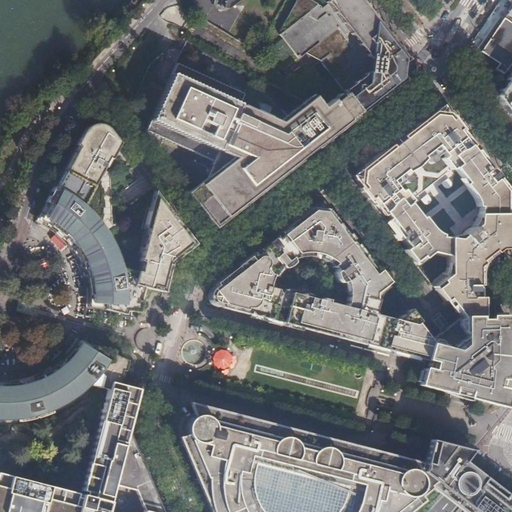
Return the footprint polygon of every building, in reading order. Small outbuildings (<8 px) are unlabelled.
[(223,8),(228,16),(247,2),(245,0),(216,0),(215,6),(223,8)] [(345,93),(362,114),(405,81),(405,79),(402,78),(403,64),(407,64),(409,62),(360,0),(332,0),(323,7),(308,0),(299,0),(280,35),(300,60),(344,27),(369,59),(373,60),(372,76),(368,75),(345,93)] [(506,69),(511,60),(511,4),(481,52),(498,64),(494,69),(502,74),(506,69)] [(144,133),(212,163),(243,95),(174,64),(144,133)] [(511,70),(510,72),(494,96),(511,116),(511,70)] [(199,186),(187,193),(214,229),(260,193),(294,166),(315,150),(362,114),(345,93),(323,110),(312,98),(289,117),(286,119),(251,76),(243,95),(212,163),(208,175),(206,182),(199,186)] [(362,191),(384,220),(406,203),(408,201),(400,189),(397,191),(389,180),(408,166),(414,161),(423,154),(434,146),(437,150),(442,157),(439,159),(447,171),(450,168),(476,149),(470,142),(448,113),(433,111),(426,117),(424,119),(398,139),(359,169),(357,184),(360,188),(362,191)] [(111,160),(118,146),(107,132),(104,129),(101,128),(97,127),(94,127),(91,128),(89,130),(87,131),(85,133),(82,139),(79,138),(45,202),(51,205),(44,219),(47,220),(50,222),(52,224),(55,225),(58,228),(60,230),(63,232),(65,234),(68,237),(70,239),(72,242),(74,245),(76,248),(78,251),(80,254),(82,256),(83,259),(84,262),(86,265),(87,268),(87,270),(88,271),(88,273),(89,275),(89,277),(90,278),(90,280),(90,282),(91,284),(91,285),(91,287),(91,289),(92,291),(92,293),(92,294),(92,296),(92,298),(92,300),(92,301),(92,303),(106,304),(105,310),(139,312),(142,301),(139,301),(142,287),(145,288),(163,293),(171,263),(195,244),(162,202),(152,209),(149,208),(144,228),(147,229),(139,261),(142,262),(139,272),(120,267),(118,259),(115,251),(111,242),(106,233),(100,225),(94,217),(87,210),(83,206),(108,158),(111,160)] [(406,203),(384,220),(407,248),(404,250),(414,262),(419,258),(421,260),(430,253),(437,255),(447,257),(447,275),(438,281),(440,284),(434,289),(444,301),(447,299),(461,317),(482,316),(482,297),(477,297),(477,289),(474,286),(477,286),(476,267),(481,264),(479,261),(491,251),(494,254),(499,249),(508,249),(508,239),(505,239),(505,225),(508,225),(508,190),(476,149),(450,168),(462,183),(461,184),(462,187),(465,190),(466,192),(468,194),(470,197),(471,199),(473,203),(474,206),(475,208),(477,208),(475,225),(470,229),(470,228),(468,228),(466,229),(465,230),(462,232),(461,233),(459,235),(460,236),(456,240),(438,238),(439,235),(435,233),(430,229),(428,227),(427,226),(425,223),(422,220),(420,216),(417,218),(406,203)] [(146,182),(134,166),(126,172),(139,189),(146,182)] [(162,202),(153,191),(149,208),(152,209),(162,202)] [(51,205),(45,202),(35,221),(43,226),(47,228),(52,232),(58,236),(62,241),(67,246),(71,251),(72,253),(74,257),(77,261),(80,268),(81,273),(83,281),(84,286),(85,293),(85,298),(85,308),(105,310),(106,304),(92,303),(92,301),(92,300),(92,298),(92,296),(92,294),(92,293),(92,291),(91,289),(91,287),(91,285),(91,284),(90,282),(90,280),(90,278),(89,277),(89,275),(88,273),(88,271),(87,270),(87,268),(86,265),(84,262),(83,259),(82,256),(80,254),(78,251),(76,248),(74,245),(72,242),(70,239),(68,237),(65,234),(63,232),(60,230),(58,228),(55,225),(52,224),(50,222),(47,220),(44,219),(51,205)] [(209,302),(210,303),(211,304),(214,306),(424,360),(429,343),(429,341),(417,327),(415,324),(418,321),(409,309),(395,320),(374,315),(374,308),(377,300),(374,299),(374,293),(388,282),(378,270),(375,272),(326,209),(311,207),(214,283),(215,286),(211,289),(210,290),(208,293),(208,294),(207,295),(208,298),(208,300),(209,302)] [(501,408),(501,391),(505,391),(505,385),(505,317),(505,316),(500,316),(482,316),(461,317),(455,321),(429,341),(429,343),(424,360),(420,386),(501,408)] [(0,388),(1,389),(5,389),(9,388),(13,388),(17,387),(21,387),(24,386),(28,385),(31,384),(35,383),(37,381),(40,380),(42,379),(45,378),(48,376),(50,375),(53,373),(55,371),(58,369),(60,367),(63,365),(65,363),(67,361),(69,358),(71,356),(73,354),(75,351),(76,349),(78,346),(79,344),(92,351),(94,346),(75,337),(71,344),(71,345),(67,350),(63,354),(60,357),(56,361),(51,365),(46,369),(40,372),(32,375),(23,378),(17,379),(12,380),(4,381),(0,380),(0,388)] [(0,419),(7,419),(22,418),(32,416),(41,413),(50,409),(59,405),(67,401),(73,396),(82,389),(88,384),(106,389),(108,382),(120,385),(121,384),(118,383),(121,371),(124,372),(127,361),(94,346),(92,351),(79,344),(78,346),(76,349),(75,351),(73,354),(71,356),(69,358),(67,361),(65,363),(63,365),(60,367),(58,369),(55,371),(53,373),(50,375),(48,376),(45,378),(42,379),(40,380),(37,381),(35,383),(31,384),(28,385),(24,386),(21,387),(17,387),(13,388),(9,388),(5,389),(1,389),(0,388),(0,419)] [(234,357),(220,348),(211,361),(225,371),(234,357)] [(161,511),(127,432),(138,389),(120,385),(108,382),(106,389),(79,494),(0,473),(0,511),(161,511)] [(403,511),(414,504),(434,488),(428,483),(433,480),(420,470),(422,467),(420,467),(422,462),(390,454),(265,421),(186,401),(192,416),(188,420),(186,424),(184,430),(184,435),(177,438),(208,511),(403,511)] [(434,488),(465,511),(511,511),(511,489),(510,489),(465,454),(469,449),(429,438),(422,462),(420,467),(422,467),(420,470),(433,480),(428,483),(434,488)]
